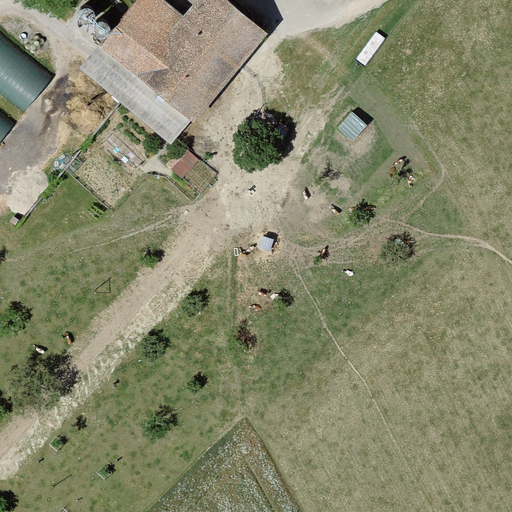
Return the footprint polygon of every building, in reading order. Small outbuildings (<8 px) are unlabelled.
[(236,0),(192,0),(184,10),(171,0),(134,0),(80,64),(172,140),(192,115),(194,117),(269,27),(236,0)] [(0,29),(0,93),(23,112),(54,76),(0,29)] [(0,141),(17,120),(0,106),(0,141)] [(368,122),(353,109),(339,126),(353,138),(368,122)] [(218,172),(184,144),(167,164),(201,192),(218,172)]
